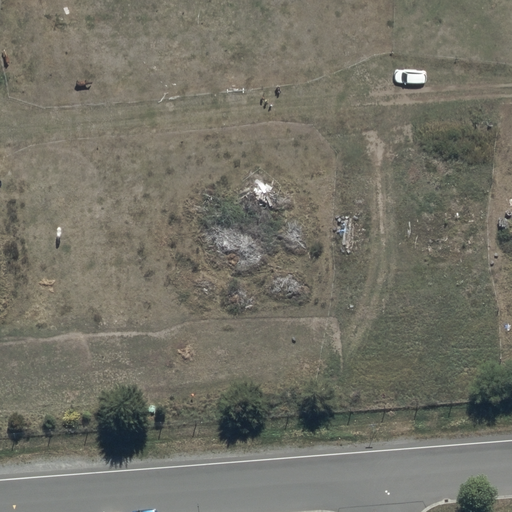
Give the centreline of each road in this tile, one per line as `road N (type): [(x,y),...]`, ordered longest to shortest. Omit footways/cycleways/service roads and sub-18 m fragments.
road 1 (residential): [(380,475),(0,505)]
road 2 (residential): [(511,465),(380,475)]
